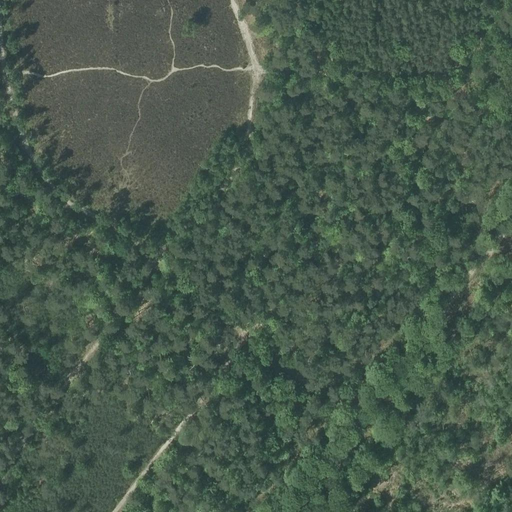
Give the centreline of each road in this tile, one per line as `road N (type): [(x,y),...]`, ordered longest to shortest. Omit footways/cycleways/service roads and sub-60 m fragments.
road 1 (unknown): [(496,0),(463,55),(441,67),(106,511)]
road 2 (track): [(511,223),(365,418)]
